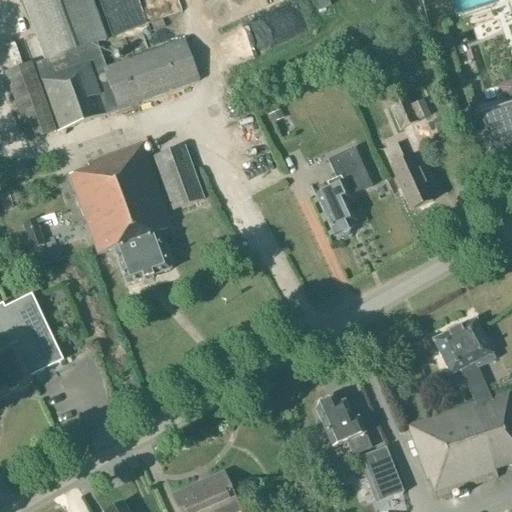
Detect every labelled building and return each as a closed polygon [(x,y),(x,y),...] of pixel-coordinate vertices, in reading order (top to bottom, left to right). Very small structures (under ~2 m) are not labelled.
[(22,0),(45,62),(32,66),(31,64),(3,74),(28,143),(56,133),(56,134),(117,112),(200,82),(184,39),(106,68),(96,43),(105,40),(90,0),(22,0)] [(400,131),(418,123),(411,108),(404,93),(390,99),(394,107),(390,109),(400,131)] [(430,117),(423,102),(411,108),(418,123),(430,117)] [(511,107),(476,119),(490,162),(495,164),(495,165),(506,161),(508,155),(509,155),(508,153),(511,151),(511,107)] [(173,212),(204,200),(184,146),(153,157),(173,212)] [(410,212),(432,202),(413,159),(404,163),(396,146),(383,152),(391,168),(390,169),(410,212)] [(157,236),(172,230),(142,147),(87,166),(88,170),(69,177),(97,257),(113,251),(126,287),(143,281),(143,283),(153,279),(152,278),(170,272),(157,236)] [(349,226),(354,223),(345,203),(350,200),(347,195),(353,192),(354,196),(372,188),(354,150),(328,162),(337,181),(340,180),(342,186),(316,198),(334,238),(336,237),(341,238),(341,239),(347,236),(347,235),(349,231),(351,230),(349,226)] [(45,247),(36,221),(22,226),(31,251),(45,247)] [(52,366),(61,362),(31,298),(4,311),(2,307),(0,307),(0,399),(32,385),(28,377),(43,370),(45,374),(53,370),(52,366)] [(470,402),(471,405),(408,427),(426,481),(429,480),(435,499),(497,478),(494,471),(509,466),(511,471),(511,405),(508,393),(490,399),(475,364),(479,361),(483,363),(491,360),(492,355),(475,321),(432,342),(450,377),(460,372),(473,401),(470,402)] [(353,456),(370,449),(364,436),(365,436),(358,420),(352,422),(344,403),(336,407),(334,403),(334,404),(329,401),(328,401),(318,406),(316,411),(333,450),(348,443),(353,456)] [(363,458),(380,504),(403,495),(386,450),(363,458)] [(329,472),(318,468),(313,485),(323,489),(329,472)] [(239,511),(223,475),(172,497),(178,511),(239,511)] [(307,510),(301,496),(286,501),(290,511),(300,511),(302,511),(307,510)]
